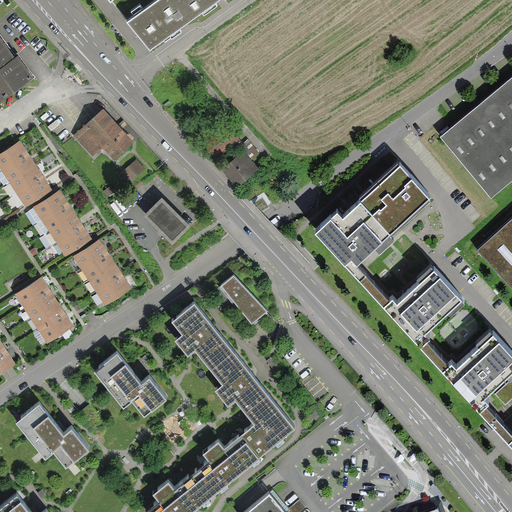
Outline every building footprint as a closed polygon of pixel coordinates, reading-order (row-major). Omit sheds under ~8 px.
[(126,20),(149,50),(185,24),(217,0),(153,0),(144,7),(140,2),(130,9),(134,14),(126,20)] [(0,36),(0,103),(36,78),(21,57),(18,59),(1,35),(0,36)] [(511,179),(511,76),(440,136),(491,197),(511,179)] [(103,105),(72,134),(91,153),(102,143),(114,155),(134,136),(103,105)] [(244,142),(227,122),(203,141),(219,162),(244,142)] [(0,175),(20,207),(46,190),(15,142),(0,151),(0,175)] [(256,165),(243,148),(220,167),(234,183),(256,165)] [(433,191),(399,154),(393,159),(359,190),(362,193),(345,208),(338,201),(314,223),(384,300),(391,293),(358,257),(367,249),(374,243),(380,249),(397,233),(392,228),(433,191)] [(124,168),(120,171),(127,178),(130,181),(144,167),(135,158),(124,168)] [(59,255),(85,239),(54,190),(28,207),(59,255)] [(191,223),(163,195),(145,213),(173,241),(191,223)] [(511,214),(475,247),(511,287),(511,214)] [(102,305),(128,288),(97,240),(71,257),(102,305)] [(467,296),(432,257),(424,265),(416,272),(419,275),(398,294),(395,290),(391,293),(384,300),(491,416),(497,410),(488,400),(492,397),(487,391),(507,372),(510,376),(511,373),(511,343),(491,321),(480,331),(474,337),(477,340),(458,358),(453,352),(449,356),(429,335),(431,333),(427,328),(448,308),(451,310),(467,296)] [(265,310),(231,275),(220,283),(251,323),(265,310)] [(43,341),(69,325),(37,277),(12,293),(43,341)] [(206,319),(192,302),(170,319),(181,332),(174,338),(186,353),(194,347),(220,381),(212,387),(226,403),(234,397),(241,406),(253,422),(230,440),(222,446),(216,438),(203,449),(201,450),(207,458),(172,487),(165,479),(150,491),(157,500),(143,511),(144,511),(187,511),(191,510),(239,471),(266,450),(293,429),(250,374),(206,319)] [(0,371),(11,364),(0,347),(0,371)] [(115,351),(92,369),(122,406),(130,399),(142,414),(165,396),(148,375),(140,382),(128,366),(115,351)] [(20,413),(14,418),(43,457),(53,449),(64,464),(86,447),(70,426),(62,432),(51,417),(38,400),(20,413)] [(511,426),(497,410),(491,416),(511,439),(511,426)] [(261,484),(236,505),(241,510),(266,489),(261,484)] [(30,511),(15,492),(0,503),(0,511),(47,511),(44,508),(39,511),(30,511)] [(284,511),(269,493),(245,511),(284,511)] [(440,511),(438,503),(410,511),(440,511)]
